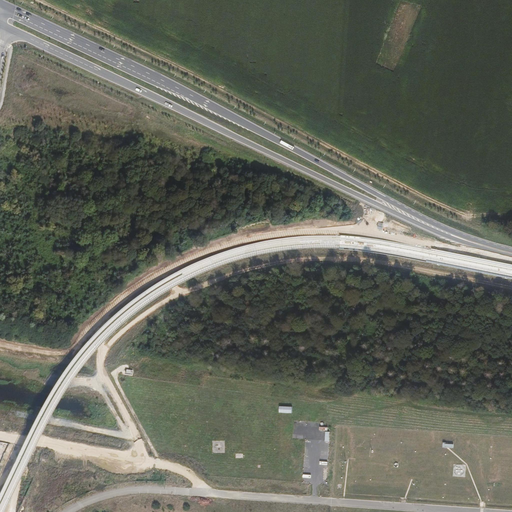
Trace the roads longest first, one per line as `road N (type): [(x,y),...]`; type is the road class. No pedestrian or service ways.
road 1 (primary): [(471,241),(5,5)]
road 2 (primary): [(6,29),(374,206),(471,241)]
road 3 (track): [(38,0),(478,203)]
road 4 (track): [(205,491),(193,476),(167,467),(20,441)]
